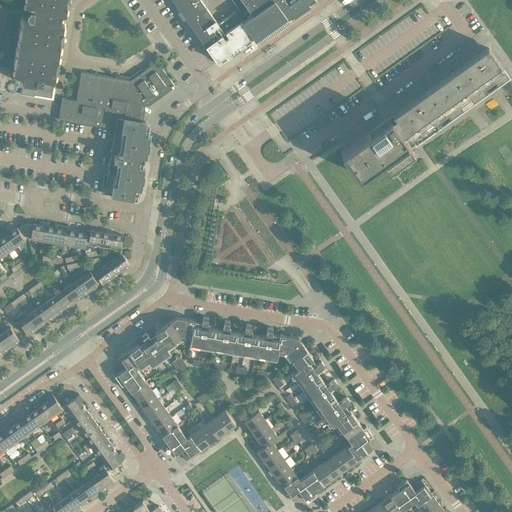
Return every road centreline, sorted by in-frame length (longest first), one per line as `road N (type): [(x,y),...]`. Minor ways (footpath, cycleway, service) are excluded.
road 1 (residential): [(416,451),(331,329),(172,296)]
road 2 (residential): [(143,229),(127,273),(0,364)]
road 3 (secondary): [(224,111),(382,0)]
road 4 (residential): [(173,39),(132,67),(71,59),(79,8),(90,0)]
road 5 (secondary): [(360,0),(216,100)]
road 6 (residential): [(206,87),(164,125),(145,210)]
road 7 (secondary): [(216,100),(174,142),(161,212)]
road 8 (residential): [(159,463),(86,359)]
road 9 (residential): [(75,368),(150,470)]
road 10 (secondary): [(171,214),(186,146),(224,111)]
road 11 (residential): [(31,200),(39,213),(143,229)]
